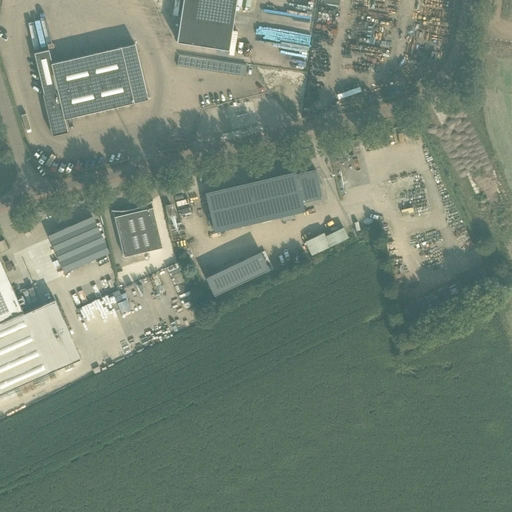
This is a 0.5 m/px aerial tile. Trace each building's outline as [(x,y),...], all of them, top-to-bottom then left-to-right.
[(228,49),(235,4),(236,0),(182,0),(176,42),(228,49)] [(44,51),(34,53),(44,94),(42,95),(47,116),(49,116),(52,127),(53,130),(55,132),(58,133),(60,132),(64,132),(62,127),(66,126),(65,119),(134,103),(148,99),(135,44),(121,47),(52,63),(49,50),(44,51)] [(177,67),(245,77),(247,66),(178,56),(177,67)] [(177,98),(173,96),(170,106),(195,112),(200,96),(179,90),(177,98)] [(205,194),(214,232),(304,210),(303,204),(322,199),(315,170),(315,171),(296,175),(296,173),(295,173),(205,194)] [(124,210),(122,210),(122,211),(123,211),(123,215),(115,217),(114,211),(114,210),(111,210),(111,211),(113,211),(116,223),(124,256),(162,248),(151,202),(153,201),(152,200),(150,202),(148,203),(146,204),(143,206),(141,206),(139,207),(136,208),(134,209),(130,210),(127,210),(124,210)] [(26,218),(17,221),(21,233),(30,229),(26,218)] [(323,233),(304,241),(310,255),(347,238),(342,227),(324,235),(323,233)] [(211,295),(267,271),(259,252),(203,276),(211,295)] [(0,393),(80,359),(54,300),(24,313),(0,259),(0,393)]
